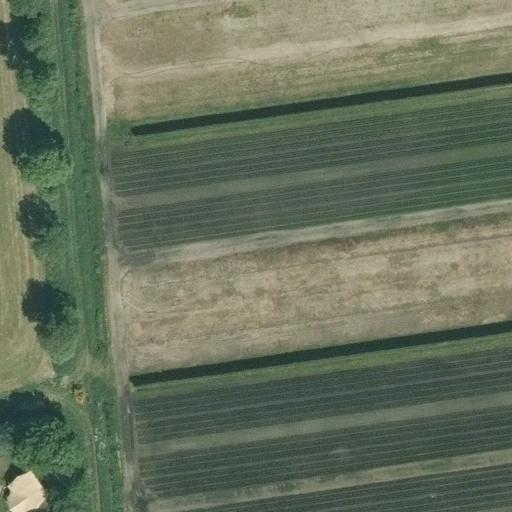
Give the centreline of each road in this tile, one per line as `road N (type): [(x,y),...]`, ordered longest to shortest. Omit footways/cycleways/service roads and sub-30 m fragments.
road 1 (track): [(87,0),(135,511)]
road 2 (track): [(511,10),(92,69)]
road 3 (track): [(104,161),(511,104)]
road 4 (track): [(511,435),(133,486)]
